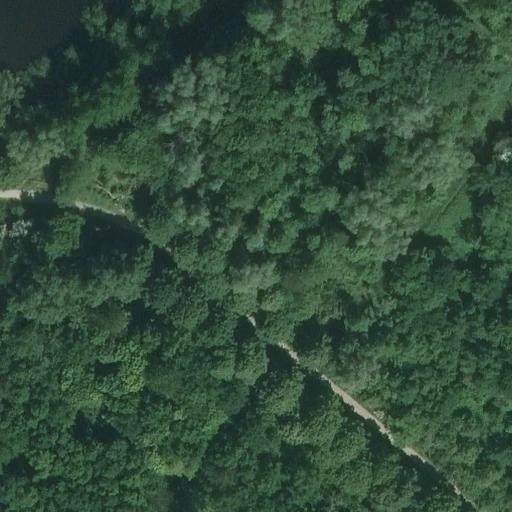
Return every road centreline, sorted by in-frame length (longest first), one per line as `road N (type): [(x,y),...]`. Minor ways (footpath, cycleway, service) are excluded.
road 1 (track): [(511,101),(306,365)]
road 2 (track): [(233,0),(31,195)]
